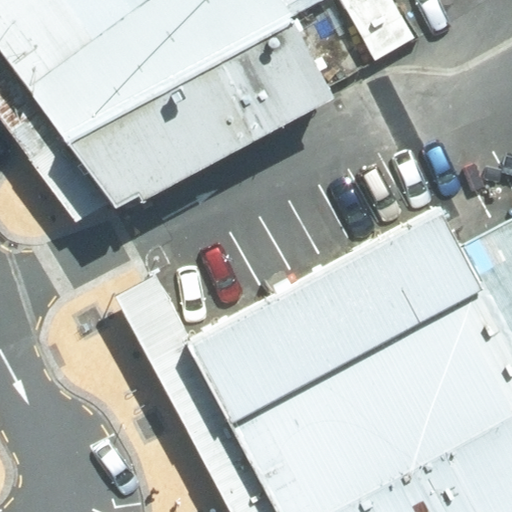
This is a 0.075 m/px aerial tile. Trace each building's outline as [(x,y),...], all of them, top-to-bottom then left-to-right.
[(0,0),(0,53),(65,142),(315,0),(0,0)] [(370,0),(315,0),(65,142),(114,207),(133,196),(401,47),(370,0)] [(511,511),(511,337),(462,241),(444,207),(190,337),(280,511),(511,511)] [(511,217),(462,241),(511,337),(511,217)] [(231,511),(280,511),(190,337),(157,274),(140,282),(114,295),(231,511)]
